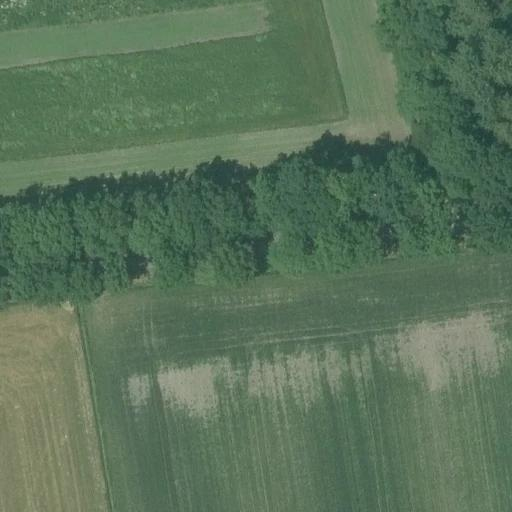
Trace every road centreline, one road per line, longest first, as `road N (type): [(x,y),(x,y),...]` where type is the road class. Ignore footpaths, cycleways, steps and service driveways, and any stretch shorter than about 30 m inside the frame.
road 1 (unclassified): [(0,281),(511,216)]
road 2 (track): [(407,0),(462,221)]
